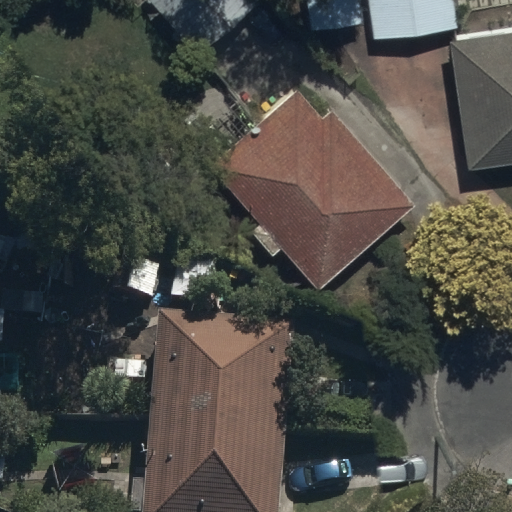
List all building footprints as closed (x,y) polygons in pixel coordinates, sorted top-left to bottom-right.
[(144,0),(195,54),(252,0),(144,0)] [(359,24),(355,0),(282,0),(287,35),(359,24)] [(451,28),(447,0),(363,0),(369,40),(451,28)] [(511,24),(445,36),(466,168),(511,161),(511,24)] [(292,89),(209,162),(312,286),(407,203),(323,108),(315,115),(292,89)] [(279,511),(293,345),(161,334),(145,511),(279,511)]
